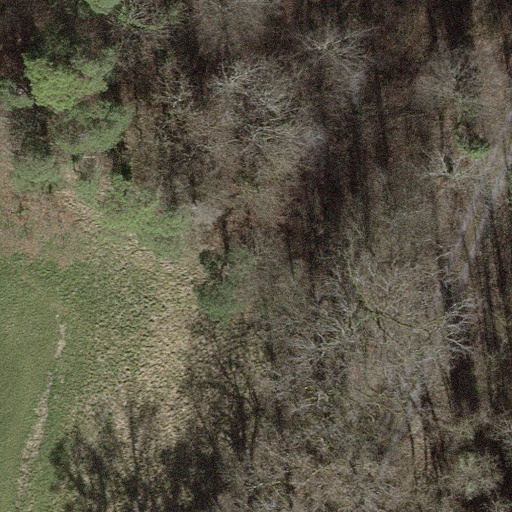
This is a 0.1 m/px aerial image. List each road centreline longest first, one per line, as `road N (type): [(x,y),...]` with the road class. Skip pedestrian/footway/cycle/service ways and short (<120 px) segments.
road 1 (track): [(511,158),(355,511)]
road 2 (track): [(303,0),(401,81),(511,51)]
